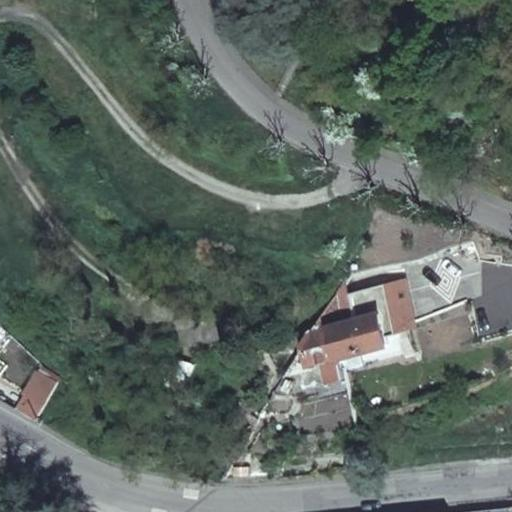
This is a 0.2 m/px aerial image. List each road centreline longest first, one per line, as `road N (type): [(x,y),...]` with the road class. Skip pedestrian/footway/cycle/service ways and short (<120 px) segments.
road 1 (residential): [(511,228),(263,119),(214,58),(189,0)]
road 2 (residential): [(200,511),(511,488)]
road 3 (residential): [(0,434),(106,494),(165,511)]
